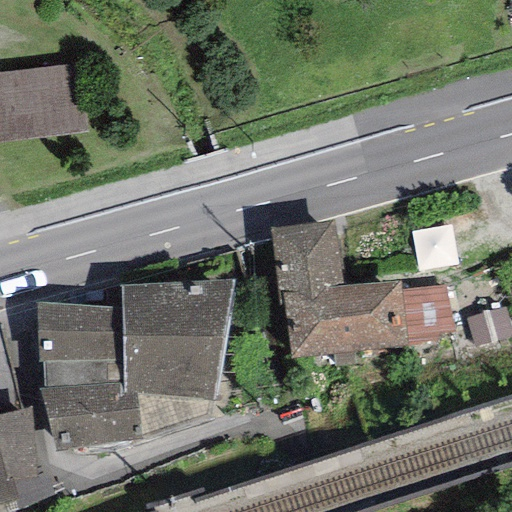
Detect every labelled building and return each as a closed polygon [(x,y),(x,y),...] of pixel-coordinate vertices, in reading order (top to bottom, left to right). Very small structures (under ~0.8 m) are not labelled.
[(75,65),(0,73),(0,134),(83,125),(75,65)] [(333,222),(269,228),(277,305),(283,304),(282,292),(340,287),(333,222)] [(233,282),(120,284),(121,308),(124,394),(136,395),(212,401),(233,282)] [(398,282),(340,287),(282,292),(283,304),(288,359),(404,348),(404,344),(400,291),(398,282)] [(446,287),(400,291),(404,344),(450,341),(446,287)] [(121,308),(36,304),(36,362),(42,360),(45,388),(37,389),(55,450),(141,440),(136,395),(124,394),(121,308)] [(511,331),(504,308),(466,320),(476,348),(511,335),(511,331)] [(25,409),(0,416),(0,506),(14,502),(18,511),(52,494),(47,473),(41,474),(25,409)]
